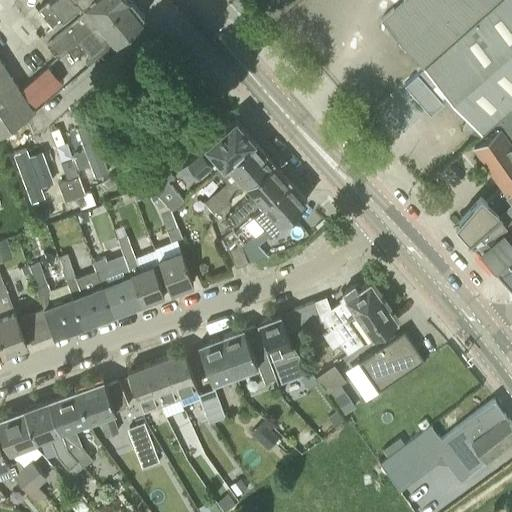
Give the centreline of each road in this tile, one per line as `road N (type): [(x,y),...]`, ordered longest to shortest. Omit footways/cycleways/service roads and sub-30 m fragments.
road 1 (residential): [(386,221),(294,279),(0,376)]
road 2 (tertiary): [(386,221),(187,0)]
road 3 (unknown): [(168,0),(44,117)]
road 4 (tertiary): [(487,339),(386,221)]
